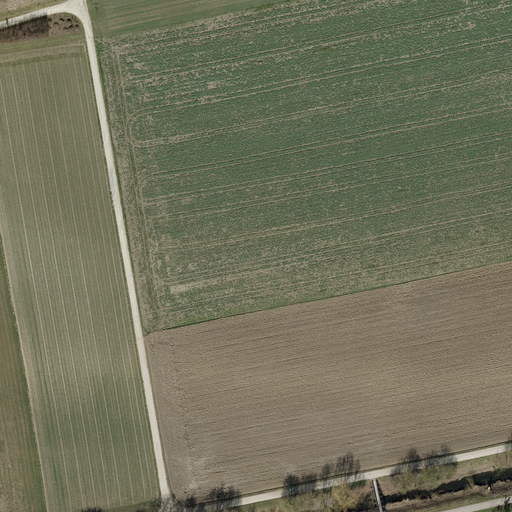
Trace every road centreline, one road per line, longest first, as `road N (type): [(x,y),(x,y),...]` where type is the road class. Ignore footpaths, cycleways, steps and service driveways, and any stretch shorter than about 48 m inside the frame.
road 1 (track): [(168,511),(80,3)]
road 2 (track): [(189,511),(511,446)]
